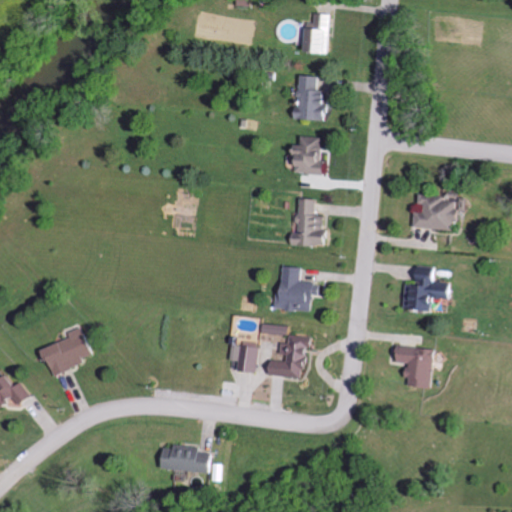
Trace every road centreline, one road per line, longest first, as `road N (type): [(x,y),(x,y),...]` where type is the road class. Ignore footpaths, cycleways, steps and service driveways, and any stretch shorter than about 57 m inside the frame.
road 1 (residential): [(392,0),(352,380),(338,419),(310,425),(120,409),(68,432),(0,488)]
road 2 (residential): [(511,154),(380,142)]
